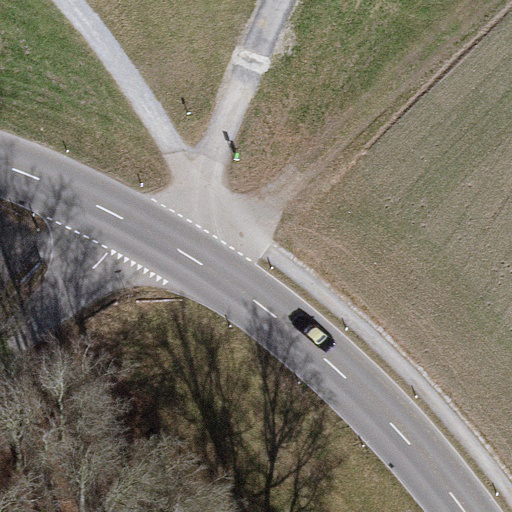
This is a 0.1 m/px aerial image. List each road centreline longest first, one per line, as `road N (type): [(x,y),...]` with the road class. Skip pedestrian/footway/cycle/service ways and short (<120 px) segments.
road 1 (tertiary): [(465,511),(327,361),(243,292),(135,225)]
road 2 (track): [(195,208),(176,158),(118,61),(66,0)]
road 3 (track): [(282,0),(218,131),(195,208)]
road 4 (unclassified): [(135,225),(0,349)]
road 5 (tertiary): [(135,225),(0,164)]
